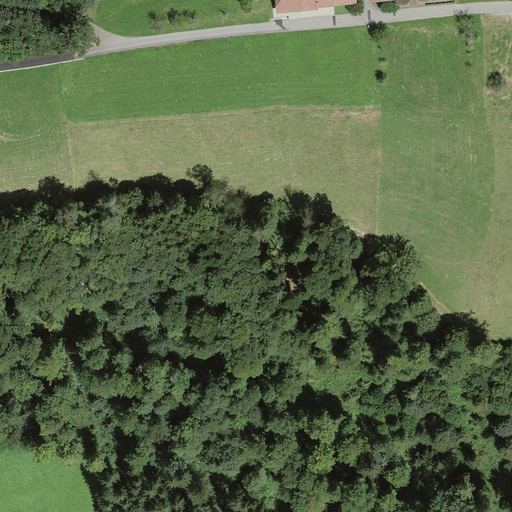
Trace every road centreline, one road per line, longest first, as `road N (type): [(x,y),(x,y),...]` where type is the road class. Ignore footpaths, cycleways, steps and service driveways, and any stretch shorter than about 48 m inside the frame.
road 1 (residential): [(121,43),(511,5)]
road 2 (unclassified): [(121,43),(0,3)]
road 3 (unclassified): [(0,64),(121,43)]
